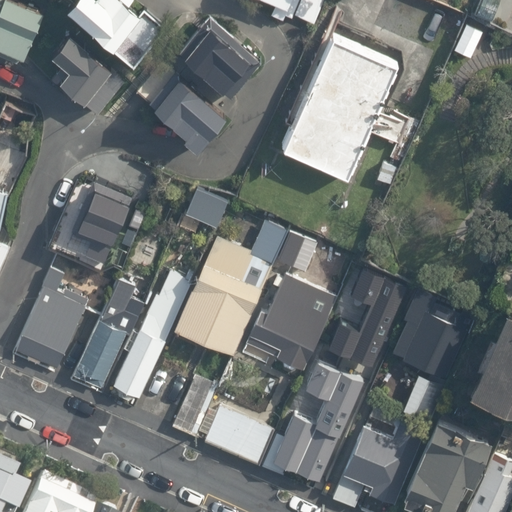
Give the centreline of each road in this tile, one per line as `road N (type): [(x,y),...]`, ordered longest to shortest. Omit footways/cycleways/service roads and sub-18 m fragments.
road 1 (residential): [(0,325),(28,262),(42,188),(75,141),(134,137),(209,164),(234,155),(251,133),(269,94),(277,42),(249,18),(202,0)]
road 2 (residential): [(281,511),(0,385)]
